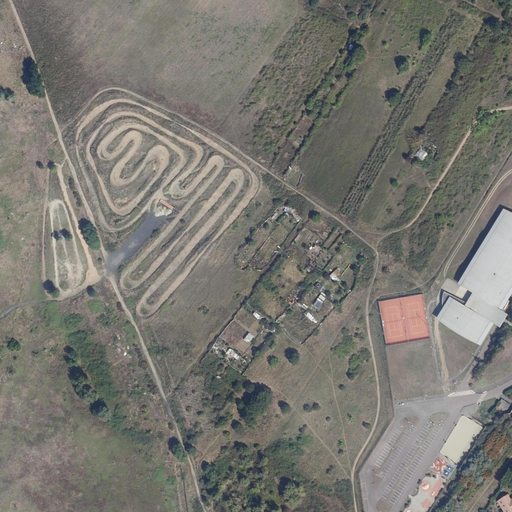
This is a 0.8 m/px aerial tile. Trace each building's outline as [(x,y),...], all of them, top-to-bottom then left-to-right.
[(423,160),(428,153),(420,148),(415,155),(423,160)] [(475,306),(446,292),(445,296),(444,300),(445,305),(445,310),(446,313),(443,318),(482,342),(494,322),(492,321),(495,315),(499,308),(502,309),(503,307),(507,309),(511,301),(508,299),(511,294),(511,215),(508,213),(463,286),(481,297),(475,306)] [(320,255),(323,249),(315,243),(306,257),(311,260),(313,257),(316,259),(319,254),(320,255)] [(255,259),(252,262),(260,268),(263,264),(255,259)] [(336,283),(340,280),(333,272),(329,276),(336,283)] [(314,290),(320,293),(323,286),(317,284),(314,290)] [(290,305),(303,293),(298,288),(285,300),(290,305)] [(322,294),(309,308),(313,312),(327,298),(322,294)] [(307,311),(304,313),(315,324),(318,322),(307,311)] [(255,312),(253,315),(259,321),(262,318),(255,312)] [(244,339),(248,343),(254,336),(249,332),(244,339)] [(239,361),(242,357),(231,349),(228,353),(239,361)] [(447,440),(440,453),(463,465),(483,426),(462,415),(455,428),(457,429),(454,434),(457,435),(453,443),(447,440)] [(448,464),(441,475),(448,479),(454,468),(448,464)] [(511,502),(508,496),(499,501),(505,511),(510,511),(511,511),(511,502)]
